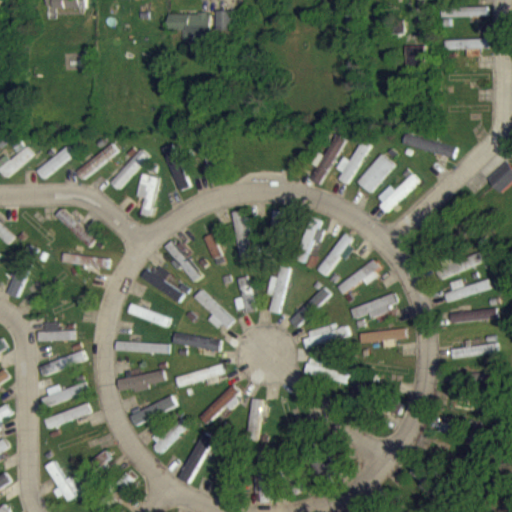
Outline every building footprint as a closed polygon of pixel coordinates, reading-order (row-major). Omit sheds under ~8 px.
[(47,1),(47,19),(83,18),(83,0),(65,0),(66,1),(47,1)] [(139,0),(121,0),(122,8),(140,8),(139,0)] [(444,18),(444,28),(489,27),(489,17),(444,18)] [(235,40),(235,21),(217,22),(217,41),(235,40)] [(170,25),(170,43),(184,43),(184,50),(212,49),(212,24),(170,25)] [(489,49),(447,50),(447,60),(490,59),(489,49)] [(426,56),(407,57),(408,77),(427,77),(426,56)] [(405,155),(455,169),(459,158),(408,144),(405,155)] [(326,166),(324,165),(309,189),(321,196),(348,151),(339,145),(326,166)] [(340,190),(349,195),(372,156),(364,151),(353,171),(345,167),(338,179),(345,183),(340,190)] [(78,182),(84,190),(121,162),(115,154),(78,182)] [(40,182),(46,189),(76,165),(70,157),(40,182)] [(9,165),(0,172),(0,177),(8,188),(36,165),(30,158),(13,171),(9,165)] [(151,167),(143,160),(112,193),(120,200),(151,167)] [(373,203),(395,177),(382,167),(360,193),(373,203)] [(511,194),(511,176),(508,172),(489,190),(502,204),(511,194)] [(422,192),(415,184),(397,201),(392,196),(378,209),(390,222),(422,192)] [(160,188),(143,185),(138,216),(144,217),(142,225),(153,227),(160,188)] [(91,258),(98,251),(64,219),(57,226),(91,258)] [(252,228),(245,229),(244,221),(235,222),(240,268),(251,267),(249,242),(253,242),(252,228)] [(282,260),(283,222),(272,221),(271,260),(282,260)] [(16,248),(0,232),(0,245),(10,255),(16,248)] [(304,260),(316,264),(325,241),(313,237),(304,260)] [(206,248),(215,270),(224,267),(215,244),(206,248)] [(345,246),(319,280),(327,286),(342,267),(347,270),(358,256),(345,246)] [(195,293),(203,286),(174,251),(167,257),(177,270),(176,270),(195,293)] [(10,305),(19,308),(40,259),(30,255),(10,305)] [(455,273),(454,271),(436,278),(441,290),(484,273),(480,263),(455,273)] [(65,274),(86,275),(86,278),(110,279),(111,267),(65,265),(65,274)] [(384,281),(375,270),(340,297),(345,305),(365,290),(367,293),(384,281)] [(281,324),(292,279),(276,275),(269,306),(274,307),(271,322),(281,324)] [(142,289),(181,313),(186,304),(167,292),(172,284),(159,276),(154,284),(148,280),(142,289)] [(248,324),(257,322),(250,287),(239,289),(243,308),(236,309),(239,320),(247,318),(248,324)] [(492,299),(489,290),(466,297),(464,289),(452,293),(454,301),(446,304),(449,312),(492,299)] [(292,331),(299,338),(332,305),(325,298),(292,331)] [(196,308),(215,325),(210,330),(223,342),(234,330),(202,301),(196,308)] [(400,317),(395,304),(353,320),(356,329),(371,324),(373,327),(400,317)] [(129,323),(169,338),(173,329),(133,314),(129,323)] [(453,324),(454,333),(499,328),(498,319),(453,324)] [(46,333),(46,342),(40,342),(40,352),(76,351),(76,341),(60,342),(60,333),(46,333)] [(351,346),(348,336),(338,340),(336,334),(310,342),(312,348),(304,350),(307,359),(351,346)] [(362,345),(364,354),(384,351),(385,358),(397,356),(396,350),(409,349),(407,338),(362,345)] [(221,362),(223,351),(177,343),(175,353),(221,362)] [(117,361),(170,365),(170,355),(118,351),(117,361)] [(468,358),(454,360),(455,369),(500,364),(499,352),(468,355),(468,358)] [(45,386),(88,371),(84,362),(41,377),(45,386)] [(307,385),(348,393),(350,384),(327,379),(328,372),(310,369),(307,385)] [(228,388),(224,374),(178,388),(181,398),(208,390),(209,393),(228,388)] [(128,387),(128,389),(120,390),(122,402),(136,399),(137,402),(151,400),(150,395),(168,392),(166,380),(128,387)] [(62,395),(49,400),(51,406),(44,409),(46,417),(90,403),(87,393),(63,401),(62,395)] [(230,419),(245,405),(236,395),(202,428),(209,435),(229,417),(230,419)] [(263,410),(254,409),(251,444),(260,445),(263,410)] [(46,429),(50,439),(92,423),(89,414),(46,429)] [(0,437),(0,432),(14,424),(9,415),(0,421),(0,441),(2,440),(0,437)] [(153,452),(163,462),(189,437),(179,427),(153,452)] [(462,438),(444,432),(441,442),(459,447),(462,438)] [(216,449),(206,443),(180,489),(190,495),(216,449)] [(0,453),(0,464),(11,457),(6,449),(0,453)] [(87,496),(118,478),(109,462),(78,480),(87,496)] [(232,506),(241,470),(229,467),(221,503),(232,506)] [(69,511),(81,503),(71,488),(67,490),(56,472),(46,478),(64,506),(66,505),(69,511)] [(436,501),(443,495),(422,474),(412,484),(434,506),(438,502),(436,501)] [(256,511),(270,511),(272,482),(258,482),(256,511)] [(0,487),(0,501),(13,492),(7,483),(0,487)] [(120,511),(137,493),(127,484),(110,503),(120,511)]
